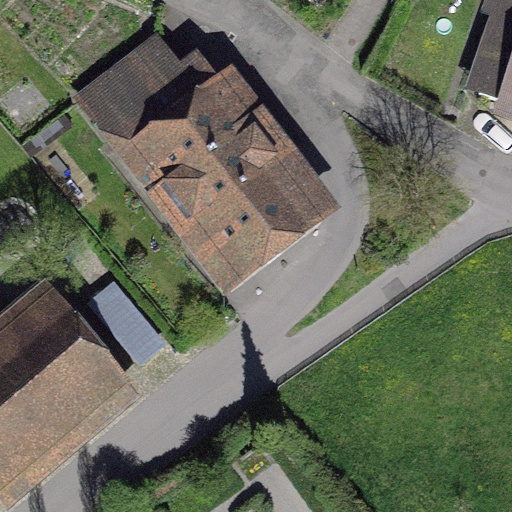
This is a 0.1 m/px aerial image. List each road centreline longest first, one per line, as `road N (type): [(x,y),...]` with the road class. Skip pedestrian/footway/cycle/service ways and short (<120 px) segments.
road 1 (residential): [(216,393),(341,225),(344,187),(316,120),(326,81)]
road 2 (residential): [(216,393),(303,344),(511,196)]
road 3 (residential): [(511,190),(326,81)]
road 4 (residential): [(53,511),(216,393)]
road 5 (residential): [(326,81),(212,0)]
